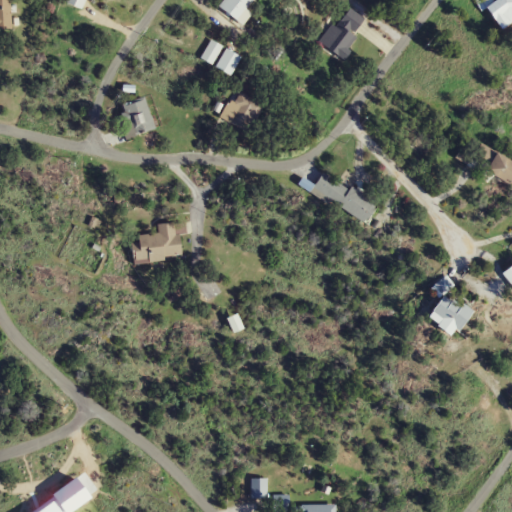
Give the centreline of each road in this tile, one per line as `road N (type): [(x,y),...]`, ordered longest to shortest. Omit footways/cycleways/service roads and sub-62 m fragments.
road 1 (tertiary): [(434,0),(316,147),(282,163),(152,156),(0,126)]
road 2 (tertiary): [(203,511),(148,454),(22,353),(0,323)]
road 3 (residential): [(340,118),(484,266)]
road 4 (tertiary): [(90,147),(97,84),(156,0)]
